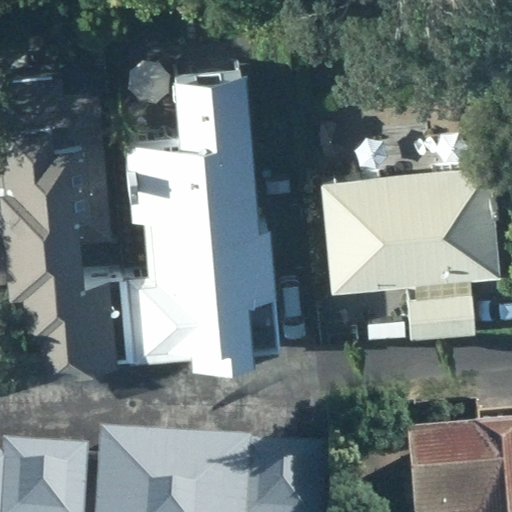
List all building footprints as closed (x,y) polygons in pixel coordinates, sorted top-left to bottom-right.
[(171,264),(134,268),(139,351),(287,340),(280,251),(286,250),(283,214),(271,216),(260,59),(187,63),(192,128),(141,132),(146,203),(166,200),(171,264)] [(57,358),(127,351),(121,265),(98,267),(95,232),(120,229),(109,84),(73,86),(71,64),(8,70),(15,172),(0,173),(0,273),(38,271),(42,318),(54,317),(57,358)] [(334,168),(342,282),(508,265),(497,156),(334,168)] [(480,282),(418,287),(421,326),(483,321),(480,282)] [(334,511),(338,452),(113,438),(108,511),(334,511)] [(511,511),(511,445),(428,451),(433,511),(511,511)] [(94,511),(98,454),(15,449),(15,464),(0,463),(0,511),(94,511)]
